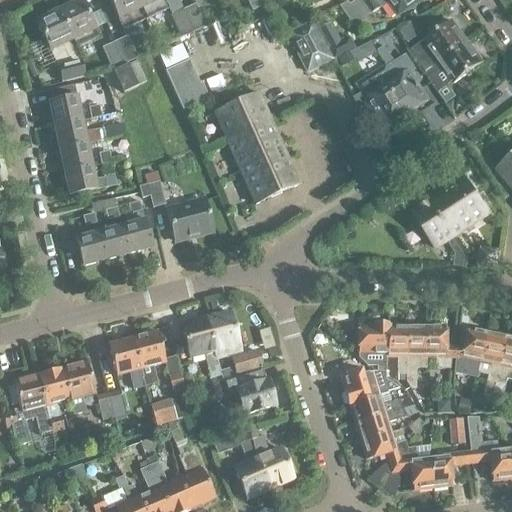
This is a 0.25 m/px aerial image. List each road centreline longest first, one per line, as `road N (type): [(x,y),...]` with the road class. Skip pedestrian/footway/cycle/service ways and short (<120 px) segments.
road 1 (residential): [(270,263),(511,88)]
road 2 (residential): [(53,319),(0,64)]
road 3 (residential): [(511,292),(421,282),(277,288)]
road 4 (residential): [(344,511),(277,288)]
road 5 (residential): [(53,319),(270,263)]
